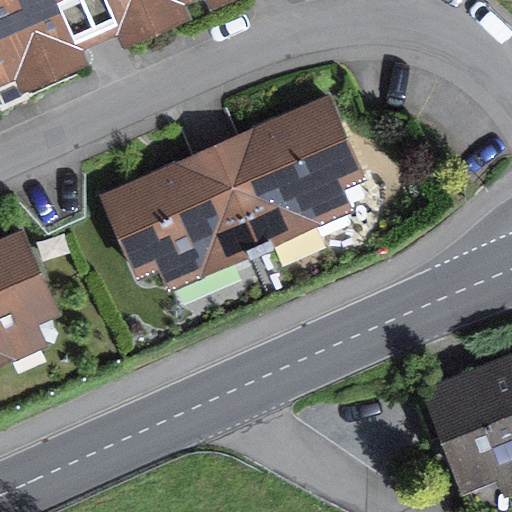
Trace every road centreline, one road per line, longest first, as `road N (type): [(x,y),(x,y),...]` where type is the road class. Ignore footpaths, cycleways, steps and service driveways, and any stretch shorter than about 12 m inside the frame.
road 1 (secondary): [(511,269),(0,496)]
road 2 (residential): [(511,36),(447,0),(328,0),(0,134)]
road 3 (unknown): [(233,390),(399,511)]
